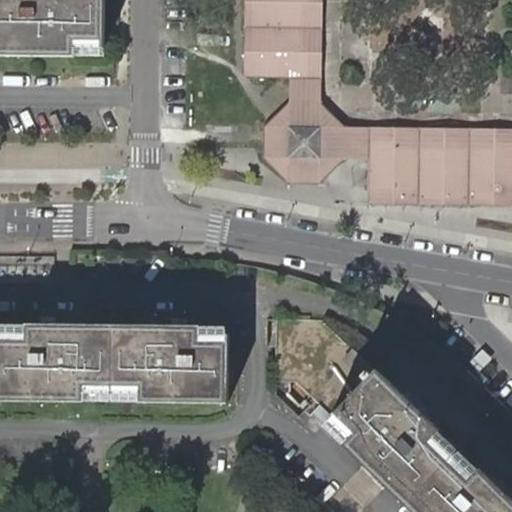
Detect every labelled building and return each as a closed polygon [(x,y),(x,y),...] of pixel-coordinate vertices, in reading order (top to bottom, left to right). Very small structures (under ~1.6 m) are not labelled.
[(0,0),(0,55),(105,56),(105,0),(0,0)] [(246,0),(246,71),(258,71),(258,49),(252,48),(251,0),(246,0)] [(258,71),(291,72),(309,73),(310,47),(302,0),(251,0),(252,48),(258,49),(258,71)] [(302,0),(310,47),(309,73),(320,73),(320,0),(302,0)] [(291,98),(319,99),(320,73),(309,73),(291,72),(291,98)] [(348,152),(349,125),(319,99),(291,98),(266,119),(267,135),(268,150),(292,177),(322,177),(348,152)] [(372,136),(372,125),(349,125),(348,152),(372,152),(372,136)] [(498,136),(511,136),(511,126),(484,126),(372,125),(372,136),(399,136),(399,144),(498,144),(498,136)] [(511,185),(511,136),(498,136),(498,144),(399,144),(399,136),(372,136),(372,152),(371,185),(397,185),(397,193),(470,193),(497,193),(497,185),(511,185)] [(497,193),(470,193),(397,193),(397,185),(371,185),(371,198),(511,198),(511,185),(497,185),(497,193)] [(326,423),(417,511),(511,511),(511,411),(502,402),(413,331),(376,370),(324,320),(275,319),(275,383),(301,383),(305,390),(307,391),(313,397),(333,416),(326,423)] [(0,397),(86,398),(86,390),(142,390),(142,399),(229,400),(229,386),(230,325),(29,323),(29,331),(0,331),(0,397)]
